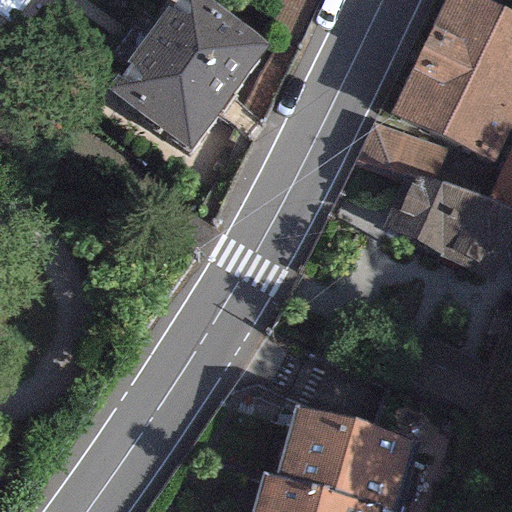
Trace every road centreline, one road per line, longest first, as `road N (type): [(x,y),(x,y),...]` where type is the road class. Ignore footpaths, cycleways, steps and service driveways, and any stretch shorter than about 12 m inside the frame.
road 1 (unclassified): [(0,83),(241,266)]
road 2 (primary): [(380,0),(296,177),(241,266)]
road 3 (primary): [(241,266),(186,360),(75,511)]
